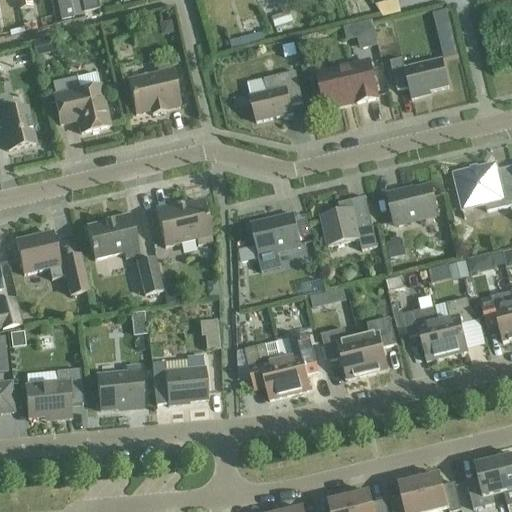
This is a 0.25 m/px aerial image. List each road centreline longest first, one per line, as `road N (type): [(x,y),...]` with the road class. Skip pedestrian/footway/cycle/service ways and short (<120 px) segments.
road 1 (residential): [(211,151),(303,168),(511,120)]
road 2 (residential): [(511,368),(220,431)]
road 3 (residential): [(229,494),(511,434)]
road 4 (residential): [(220,431),(0,451)]
road 5 (residential): [(0,200),(211,151)]
road 6 (residential): [(211,151),(177,1)]
road 7 (residential): [(79,511),(229,494)]
